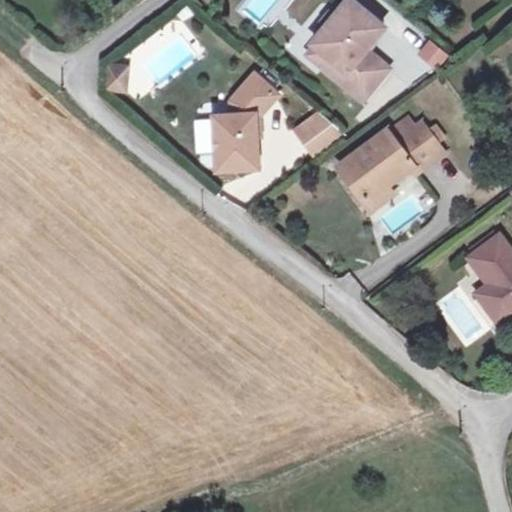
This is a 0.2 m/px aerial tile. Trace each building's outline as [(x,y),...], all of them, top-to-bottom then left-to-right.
[(322,30),(312,42),(314,44),(329,57),(322,65),(363,98),(388,67),(365,48),(383,25),(352,0),(346,0),(339,10),(330,11),(322,21),(322,30)] [(384,28),(417,51),(429,35),(395,12),(384,28)] [(427,40),(418,56),(436,66),(445,50),(427,40)] [(314,44),(307,53),(322,65),(329,57),(314,44)] [(131,69),(111,66),(109,88),(129,91),(131,69)] [(232,112),(215,113),(220,168),(260,165),(257,133),(255,111),(262,110),(277,95),(254,73),(232,97),(232,112)] [(262,110),(255,111),(257,133),(264,132),(262,110)] [(327,117),(307,132),(328,151),(346,134),(327,117)] [(386,133),(339,166),(363,199),(389,181),(410,167),(415,174),(443,154),(418,121),(391,140),(386,133)] [(389,181),(363,199),(370,208),(395,190),(389,181)] [(511,250),(501,235),(471,258),(491,284),(477,294),(500,324),(511,315),(511,250)]
